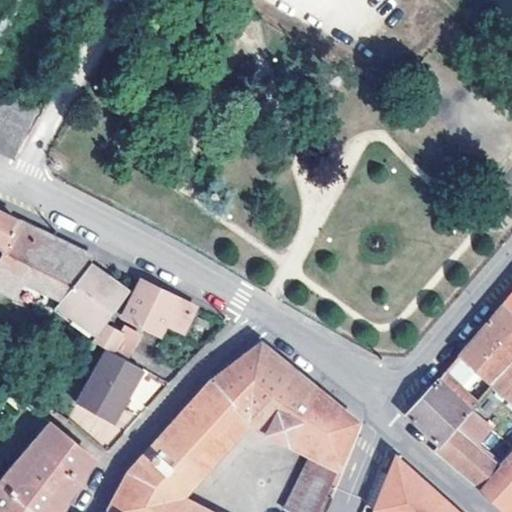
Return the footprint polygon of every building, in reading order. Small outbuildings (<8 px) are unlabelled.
[(0,0),(0,71),(27,0),(0,0)] [(0,153),(18,161),(46,113),(0,93),(0,153)] [(0,246),(11,253),(27,225),(4,214),(0,211),(0,246)] [(65,244),(27,225),(11,253),(0,270),(0,287),(17,298),(30,276),(59,291),(56,297),(62,301),(89,266),(90,265),(93,258),(65,244)] [(95,335),(104,323),(127,294),(103,277),(89,266),(62,301),(58,307),(95,335)] [(135,284),(127,294),(134,299),(125,317),(161,334),(167,322),(184,329),(195,307),(174,298),(157,290),(138,281),(135,284)] [(511,308),(505,303),(460,355),(493,386),(494,385),(511,364),(511,308)] [(92,338),(95,335),(58,307),(53,313),(90,341),(92,338)] [(107,347),(127,358),(136,345),(104,323),(95,335),(92,338),(107,347)] [(197,343),(203,349),(208,343),(201,338),(197,343)] [(128,473),(106,510),(109,511),(217,511),(185,495),(252,423),(316,455),(286,508),(292,511),(321,511),(332,487),(357,423),(262,344),(211,383),(128,473)] [(121,402),(124,403),(142,368),(127,358),(107,347),(78,402),(111,421),(121,402)] [(511,401),(511,364),(494,385),(511,401)] [(479,402),(485,395),(451,365),(445,371),(479,402)] [(440,446),(456,428),(471,410),(479,402),(445,371),(431,388),(408,415),(440,446)] [(37,396),(42,400),(48,392),(43,388),(37,396)] [(121,402),(111,421),(116,423),(125,404),(124,403),(121,402)] [(456,428),(478,447),(493,430),(471,410),(456,428)] [(9,420),(0,431),(0,448),(18,427),(9,420)] [(51,425),(0,485),(33,511),(61,511),(77,488),(95,459),(51,425)] [(478,447),(456,428),(440,446),(435,450),(478,486),(498,465),(478,447)] [(511,511),(511,450),(498,465),(478,486),(509,511),(511,511)] [(458,511),(396,458),(372,506),(380,511),(458,511)] [(33,511),(0,485),(0,484),(0,511),(33,511)]
